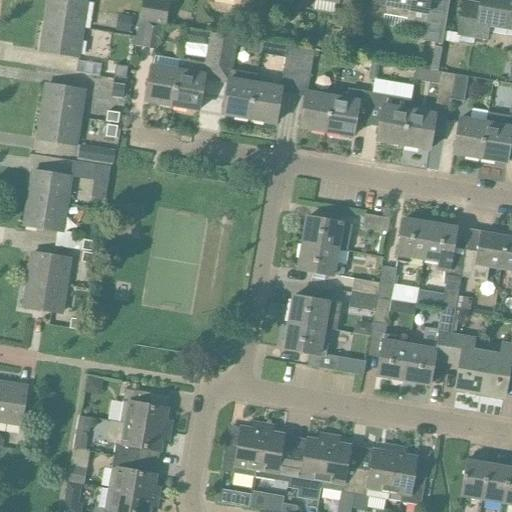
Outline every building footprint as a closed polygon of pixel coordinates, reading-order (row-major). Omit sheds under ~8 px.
[(51,13),(50,24),(83,30),(88,1),(78,0),(48,0),(46,13),(51,13)] [(169,1),(166,0),(142,0),(140,19),(165,23),(169,1)] [(372,0),(372,5),(385,8),(384,15),(407,19),(406,26),(424,30),(423,36),(423,41),(442,45),(448,14),(449,2),(449,0),(372,0)] [(511,0),(481,0),(480,6),(464,3),(459,33),(483,37),(486,25),(511,29),(511,0)] [(119,15),(116,30),(129,33),(132,17),(119,15)] [(161,25),(146,22),(142,48),(157,50),(161,25)] [(79,58),(83,30),(50,24),(48,35),(43,35),(40,52),(79,58)] [(219,61),(223,35),(210,33),(205,59),(219,61)] [(223,35),(219,61),(233,64),(238,38),(223,35)] [(295,74),(300,49),(288,47),(284,72),(295,74)] [(314,51),(300,49),(295,74),(310,77),(314,51)] [(338,68),(353,71),(355,59),(341,56),(338,68)] [(178,69),(171,106),(198,111),(201,91),(206,64),(180,59),(178,69)] [(116,65),(114,77),(126,79),(128,67),(116,65)] [(171,106),(178,69),(151,65),(148,82),(145,102),(171,106)] [(225,95),(222,115),(248,119),(254,82),(256,74),(229,70),(228,78),(225,95)] [(435,110),(447,112),(454,75),(441,73),(435,110)] [(454,75),(447,112),(448,112),(450,100),(463,103),(468,77),(454,75)] [(372,91),(409,98),(411,86),(374,79),(372,91)] [(254,82),(248,119),(275,124),(281,87),(254,82)] [(111,97),(123,99),(125,86),(113,84),(111,97)] [(46,86),(42,113),(80,119),(84,91),(46,86)] [(347,98),(331,95),(325,132),(352,137),(354,124),(366,126),(372,93),(349,89),(347,98)] [(325,132),(331,95),(305,91),(302,108),(299,128),(325,132)] [(402,145),(408,108),(410,99),(372,93),(366,126),(378,128),(376,141),(402,145)] [(435,113),(408,108),(402,145),(429,150),(432,130),(435,113)] [(106,122),(118,123),(119,114),(108,112),(106,122)] [(80,119),(42,113),(38,140),(57,143),(75,146),(80,119)] [(486,121),(485,121),(479,158),(506,163),(511,132),(511,131),(511,113),(511,114),(511,117),(487,113),(486,121)] [(479,158),(485,121),(459,117),(453,154),(479,158)] [(106,137),(115,138),(117,127),(108,126),(106,137)] [(104,149),(102,163),(113,164),(115,150),(104,149)] [(97,165),(94,181),(108,183),(111,167),(97,165)] [(33,172),(28,200),(66,205),(70,178),(33,172)] [(66,205),(28,200),(24,227),(62,232),(66,205)] [(389,219),(364,215),(362,229),(387,233),(389,219)] [(302,243),(302,244),(336,250),(347,252),(347,251),(351,226),(341,224),(307,218),(302,243)] [(422,262),(429,225),(402,220),(395,262),(408,264),(409,259),(422,262)] [(429,225),(422,262),(437,264),(436,271),(445,273),(443,285),(445,286),(442,308),(455,310),(460,276),(464,256),(452,254),(456,229),(429,225)] [(464,256),(460,276),(455,310),(461,278),(486,282),(488,269),(500,271),(506,241),(506,238),(480,234),(478,244),(466,242),(464,256)] [(506,241),(500,271),(511,273),(511,275),(510,286),(511,286),(511,239),(506,238),(506,241)] [(84,241),(83,251),(93,253),(95,243),(84,241)] [(302,244),(297,271),(317,274),(339,278),(342,263),(334,262),(336,250),(302,244)] [(94,264),(96,254),(85,252),(83,262),(94,264)] [(28,281),(65,287),(70,260),(32,254),(28,281)] [(378,284),(376,297),(391,299),(396,270),(382,267),(379,284),(378,284)] [(351,292),(376,297),(378,284),(354,280),(351,292)] [(64,294),(65,287),(28,281),(24,308),(61,314),(64,294)] [(373,311),(376,297),(351,292),(349,307),(373,311)] [(293,297),(289,322),(322,328),(336,330),(340,305),(335,304),(313,300),(293,297)] [(374,312),(372,322),(386,325),(391,299),(376,297),(373,311),(374,311),(374,312)] [(423,348),(408,345),(402,381),(429,385),(438,333),(451,335),(455,310),(442,308),(438,330),(426,328),(423,348)] [(455,310),(451,335),(446,363),(460,365),(456,390),(479,394),(486,354),(472,351),(474,339),(455,336),(458,313),(455,312),(455,310)] [(72,320),(70,330),(81,331),(82,321),(72,320)] [(320,342),(322,328),(289,322),(284,350),(326,357),(328,344),(320,342)] [(402,381),(408,345),(395,343),(396,336),(383,333),(376,376),(402,381)] [(486,354),(479,394),(503,398),(507,373),(511,373),(511,345),(501,344),(499,356),(486,354)] [(339,358),(337,370),(355,373),(363,374),(365,362),(350,360),(339,358)] [(26,388),(0,384),(0,422),(20,426),(26,388)] [(125,390),(119,422),(124,423),(169,431),(171,423),(165,422),(167,410),(148,407),(150,395),(125,390)] [(115,443),(113,456),(139,460),(157,463),(162,440),(168,441),(169,431),(124,423),(120,444),(115,443)] [(221,472),(253,477),(262,426),(254,425),(253,431),(241,429),(237,449),(225,447),(221,472)] [(253,477),(286,482),(290,458),(280,456),(283,436),(271,434),(272,428),(262,426),(253,477)] [(74,449),(84,451),(87,434),(77,432),(74,449)] [(290,458),(286,482),(319,488),(328,438),(320,436),(319,442),(307,440),(304,460),(290,458)] [(328,438),(319,488),(353,494),(357,469),(346,467),(350,447),(338,446),(339,439),(328,438)] [(357,469),(353,494),(366,496),(385,500),(387,492),(394,449),(386,448),(386,454),(374,452),(361,450),(357,469)] [(405,451),(394,449),(387,492),(402,494),(401,502),(420,505),(425,481),(428,461),(404,457),(405,451)] [(139,460),(113,456),(108,489),(158,498),(159,489),(153,488),(155,476),(136,473),(139,460)] [(481,501),(487,465),(466,461),(460,498),(481,501)] [(487,465),(481,501),(502,505),(508,468),(487,465)] [(71,466),(67,483),(83,486),(86,469),(71,466)] [(502,505),(511,506),(511,468),(508,468),(502,505)] [(67,483),(66,492),(80,495),(82,486),(67,483)] [(108,489),(103,511),(148,511),(150,506),(156,507),(158,498),(108,489)] [(235,492),(232,506),(249,508),(251,495),(235,492)] [(268,497),(264,511),(281,511),(283,504),(284,500),(268,497)]
